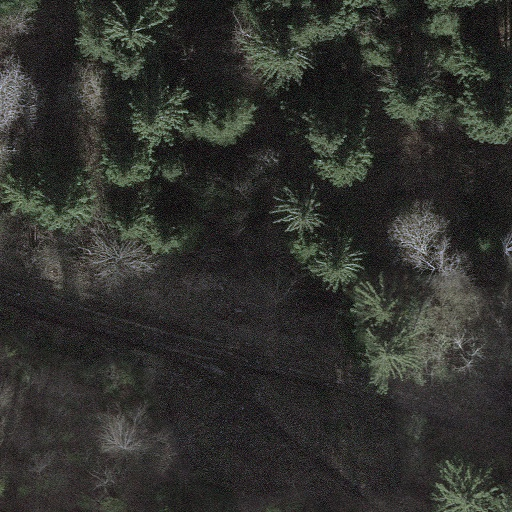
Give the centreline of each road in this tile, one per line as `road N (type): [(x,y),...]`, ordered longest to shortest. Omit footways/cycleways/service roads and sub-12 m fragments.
road 1 (track): [(0,279),(274,383),(405,511)]
road 2 (track): [(274,383),(511,461)]
